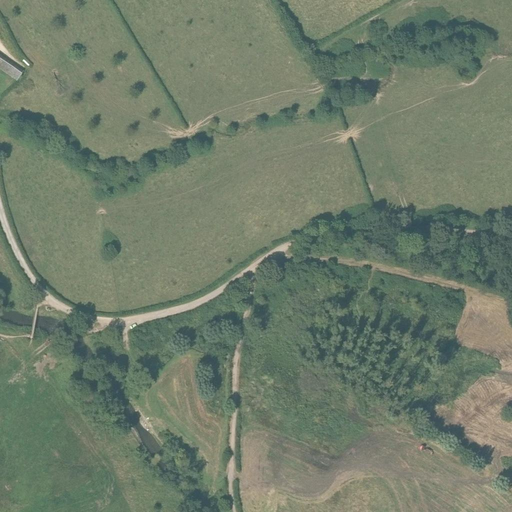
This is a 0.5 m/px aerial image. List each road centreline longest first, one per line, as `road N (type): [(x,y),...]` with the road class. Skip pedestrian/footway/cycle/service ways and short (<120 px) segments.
road 1 (track): [(511,238),(368,230),(294,244),(254,266)]
road 2 (track): [(254,266),(237,356),(231,502)]
road 3 (track): [(254,266),(205,300),(141,319),(90,319),(46,296)]
road 4 (track): [(480,292),(350,261),(270,255)]
road 5 (track): [(113,321),(53,338),(29,356),(7,335)]
